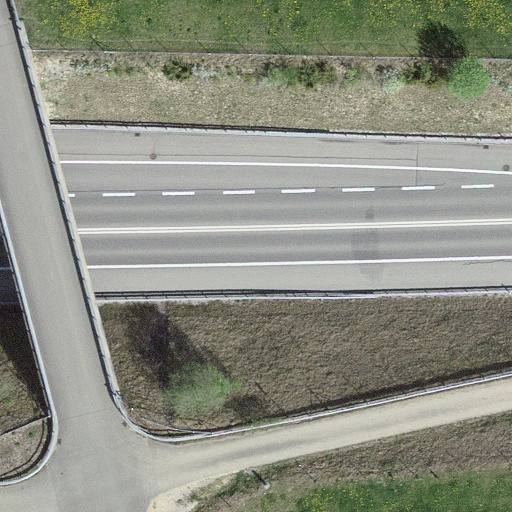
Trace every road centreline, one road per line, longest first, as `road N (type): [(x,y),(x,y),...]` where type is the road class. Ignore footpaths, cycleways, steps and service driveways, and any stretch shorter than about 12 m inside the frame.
road 1 (trunk): [(0,231),(511,221)]
road 2 (unclassified): [(111,511),(0,91)]
